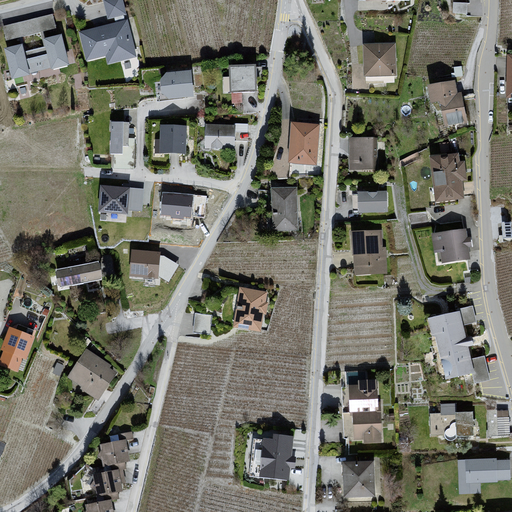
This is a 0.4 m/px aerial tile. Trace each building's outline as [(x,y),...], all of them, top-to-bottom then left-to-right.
[(116,26),(95,31),(83,34),(89,58),(116,51),(118,59),(134,55),(122,14),(124,13),(120,0),(111,0),(106,2),(110,17),(114,16),(116,26)] [(20,23),(23,37),(40,33),(36,19),(20,23)] [(68,65),(61,37),(46,41),(48,46),(23,53),(22,47),(7,51),(14,78),(28,75),(28,71),(52,65),(53,68),(68,65)] [(368,63),(369,83),(394,82),(393,45),(374,46),(366,46),(367,63),(368,63)] [(254,69),(254,68),(232,69),(232,77),(224,77),(224,92),(233,92),(233,91),(241,91),(255,90),(254,69)] [(164,93),(165,98),(170,98),(192,95),(190,73),(168,75),(163,81),(164,93)] [(455,96),(453,84),(431,88),(433,101),(436,101),(437,109),(444,108),(447,125),(465,121),(460,97),(460,95),(455,96)] [(124,123),(124,121),(111,121),(110,132),(112,132),(112,146),(111,154),(115,154),(114,168),(134,169),(135,143),(129,142),(129,123),(124,123)] [(237,128),(247,130),(248,123),(238,121),(237,128)] [(317,127),(294,126),(293,151),(292,161),(291,178),(319,177),(320,162),(315,162),(316,152),(315,152),(317,127)] [(170,153),(179,153),(184,153),(185,128),(163,127),(162,145),(162,152),(164,152),(170,153)] [(222,147),(233,148),(234,134),(234,128),(208,127),(207,147),(213,147),(213,148),(214,148),(215,149),(216,149),(217,149),(218,149),(220,149),(221,149),(222,148),(222,147)] [(350,163),(350,169),(376,169),(376,146),(373,146),(373,139),(354,139),(354,163),(350,163)] [(448,143),(441,144),(442,152),(449,151),(448,143)] [(433,160),(439,205),(456,203),(455,198),(462,197),(471,196),(466,155),(457,156),(433,160)] [(426,212),(419,160),(404,167),(404,168),(407,183),(406,183),(410,214),(425,212),(426,212)] [(128,188),(102,186),(100,210),(126,212),(128,188)] [(260,191),(261,207),(276,207),(276,212),(274,213),(275,230),(298,229),(298,217),(296,217),(295,190),(276,190),(260,191)] [(356,194),(356,195),(356,211),(360,211),(361,211),(386,210),(385,194),(356,194)] [(192,198),(164,195),(162,214),(190,216),(192,198)] [(511,236),(511,222),(508,222),(505,222),(505,225),(502,225),(503,237),(503,238),(511,237),(511,236)] [(446,262),(468,258),(469,258),(465,231),(435,235),(437,252),(444,250),(446,262)] [(480,269),(479,241),(468,242),(465,231),(469,258),(468,258),(470,270),(480,269)] [(355,252),(356,269),(370,268),(370,272),(384,271),(383,249),(380,250),(379,233),(365,234),(365,238),(355,238),(355,252)] [(161,252),(132,250),(130,276),(159,279),(161,252)] [(60,288),(102,280),(102,279),(99,263),(97,263),(57,271),(60,288)] [(223,283),(208,280),(206,289),(220,292),(223,283)] [(264,294),(242,290),(236,325),(259,329),(264,294)] [(41,315),(47,300),(26,292),(23,300),(20,307),(41,315)] [(462,326),(476,322),(472,307),(458,310),(458,313),(432,320),(435,334),(431,335),(438,365),(442,364),(445,379),(472,372),(475,383),(476,383),(489,380),(483,356),(470,360),(467,346),(472,345),(470,338),(465,339),(462,326)] [(196,333),(200,334),(210,335),(214,335),(215,325),(211,325),(212,315),(198,313),(198,314),(196,333)] [(31,338),(34,331),(20,325),(17,333),(11,331),(4,349),(7,350),(2,363),(16,368),(21,355),(25,357),(32,339),(31,338)] [(98,397),(104,388),(113,375),(100,366),(102,362),(87,353),(74,373),(82,378),(78,384),(98,397)] [(343,388),(345,437),(356,437),(366,437),(366,441),(379,440),(379,436),(380,436),(379,420),(380,420),(380,403),(376,403),(375,387),(374,387),(374,382),(361,383),(361,387),(351,388),(343,388)] [(511,422),(509,409),(507,401),(497,402),(495,403),(496,411),(488,411),(489,435),(511,434),(511,422)] [(473,412),(456,412),(456,415),(441,415),(441,413),(430,414),(431,436),(443,435),(443,438),(444,438),(444,437),(451,437),(451,438),(452,438),(452,435),(456,435),(457,437),(474,436),(474,427),(476,427),(475,419),(473,420),(473,412)] [(105,460),(105,466),(111,464),(124,462),(128,461),(124,441),(133,439),(132,432),(118,435),(110,436),(111,444),(103,445),(103,450),(99,457),(105,460)] [(261,474),(288,477),(291,452),(290,452),(292,438),(276,437),(275,442),(255,440),(253,465),(262,466),(261,474)] [(346,465),(347,495),(372,494),(371,464),(380,464),(379,454),(360,455),(360,464),(346,465)] [(509,478),(508,462),(494,462),(494,461),(468,462),(469,480),(461,480),(461,492),(478,491),(478,480),(495,480),(495,478),(509,478)] [(111,464),(105,466),(104,466),(106,473),(95,475),(96,480),(92,487),(99,491),(100,495),(104,494),(117,492),(121,491),(119,484),(123,484),(122,479),(124,479),(122,470),(126,469),(124,462),(111,464)] [(119,499),(117,492),(104,494),(100,495),(97,496),(98,503),(88,505),(89,510),(87,511),(111,511),(109,501),(119,499)]
